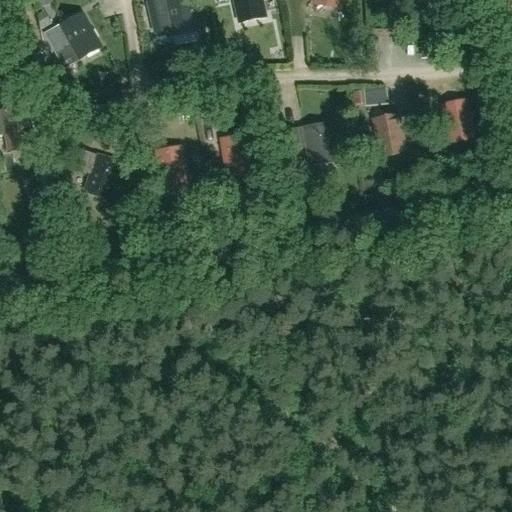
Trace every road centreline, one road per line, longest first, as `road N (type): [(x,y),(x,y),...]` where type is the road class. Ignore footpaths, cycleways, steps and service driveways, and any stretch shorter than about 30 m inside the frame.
road 1 (unknown): [(0,362),(38,379),(84,347),(142,332),(220,333),(511,283)]
road 2 (unclassified): [(0,290),(511,193)]
road 3 (residential): [(126,0),(138,71),(159,93),(511,62)]
